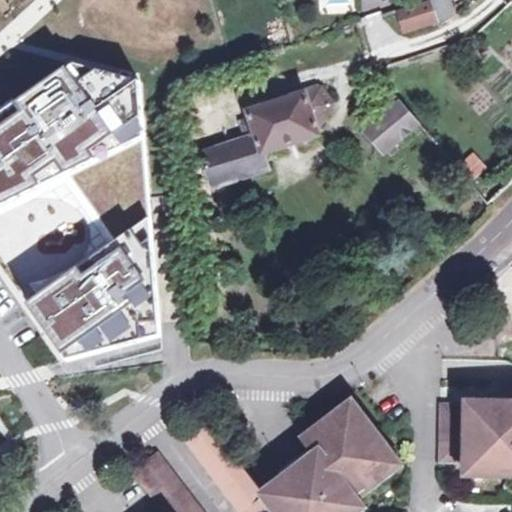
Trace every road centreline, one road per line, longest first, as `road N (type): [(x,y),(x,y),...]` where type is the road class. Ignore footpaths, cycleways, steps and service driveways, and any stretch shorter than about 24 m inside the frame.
road 1 (residential): [(83,457),(189,380),(301,379),(367,360),(511,223)]
road 2 (residential): [(0,343),(83,457)]
road 3 (unknown): [(183,410),(247,511)]
